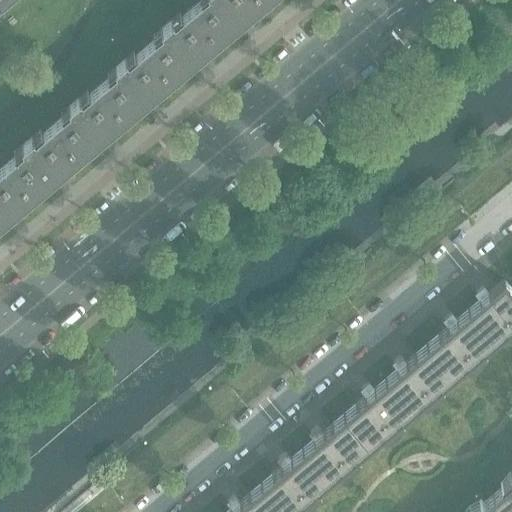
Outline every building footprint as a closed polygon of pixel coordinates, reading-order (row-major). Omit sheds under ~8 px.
[(263,0),(200,0),(192,7),(218,38),(263,0)] [(218,38),(192,7),(174,22),(172,19),(169,22),(160,29),(163,32),(146,46),(172,77),(218,38)] [(172,77),(146,46),(128,61),(125,58),(114,67),(116,70),(100,84),(125,116),(172,77)] [(125,116),(100,84),(82,100),(79,96),(77,98),(68,106),(70,109),(52,124),(78,155),(125,116)] [(78,155),(52,124),(35,139),(32,136),(21,145),(23,148),(6,163),(33,194),(78,155)] [(0,221),(33,194),(6,163),(0,168),(0,221)] [(493,339),(511,322),(511,288),(504,279),(487,292),(486,291),(479,297),(480,298),(467,309),(493,339)] [(452,374),(493,339),(467,309),(455,319),(454,317),(447,323),(448,325),(426,343),(452,374)] [(410,408),(441,383),(452,374),(426,343),(404,362),(403,360),(396,366),(397,368),(385,378),(410,408)] [(368,443),(401,416),(410,408),(385,378),(373,389),(371,387),(364,393),(366,395),(343,413),(368,443)] [(327,478),(357,453),(368,443),(343,413),(321,432),(320,430),(317,432),(313,436),(314,438),(302,448),(327,478)] [(285,511),(286,511),(327,478),(302,448),(289,459),(288,457),(281,463),(282,465),(260,483),(285,511)] [(511,511),(511,477),(492,495),(506,511),(511,511)] [(285,511),(260,483),(238,501),(237,500),(234,502),(230,505),(231,507),(225,511),(285,511)] [(506,511),(492,495),(471,511),(506,511)]
